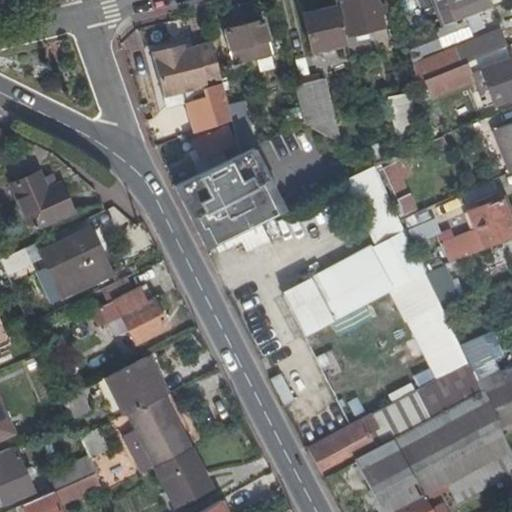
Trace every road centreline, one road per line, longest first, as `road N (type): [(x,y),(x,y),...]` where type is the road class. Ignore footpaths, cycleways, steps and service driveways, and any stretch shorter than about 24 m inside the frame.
road 1 (secondary): [(316,511),(140,174)]
road 2 (residential): [(140,174),(93,13)]
road 3 (secondary): [(140,174),(100,141),(0,88)]
